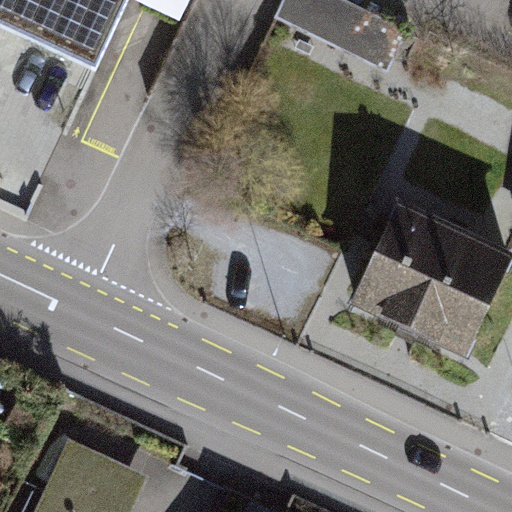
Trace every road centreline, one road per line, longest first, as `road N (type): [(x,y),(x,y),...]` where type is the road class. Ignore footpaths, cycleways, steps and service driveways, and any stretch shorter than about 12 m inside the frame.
road 1 (primary): [(494,511),(81,313)]
road 2 (unclassified): [(230,0),(81,313)]
